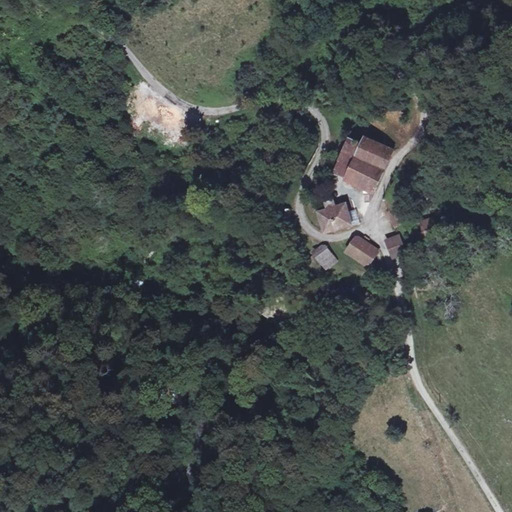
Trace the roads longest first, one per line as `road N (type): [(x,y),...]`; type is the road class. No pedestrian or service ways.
road 1 (unclassified): [(369,229),(333,237),(302,220),(299,194),(326,133),(307,109),(279,102),(194,109),(161,89),(120,42),(45,0)]
road 2 (unclassified): [(499,511),(415,379),(396,278),(369,229)]
road 3 (unclassified): [(369,229),(394,166),(425,124),(421,97),(403,74),(406,49),(447,17),(487,0)]
